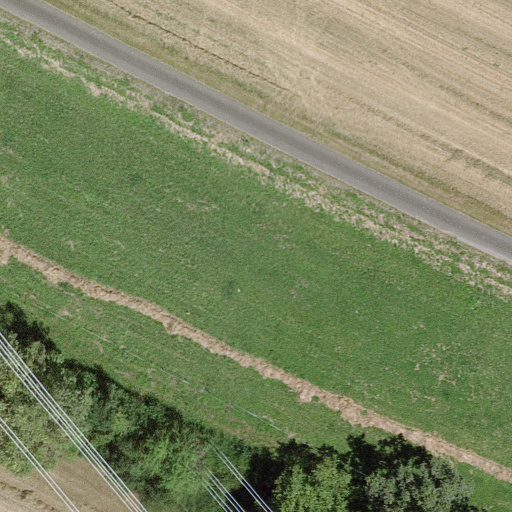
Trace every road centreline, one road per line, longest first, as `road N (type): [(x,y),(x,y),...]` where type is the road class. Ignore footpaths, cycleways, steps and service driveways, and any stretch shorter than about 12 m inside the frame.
road 1 (unclassified): [(22,0),(511,244)]
road 2 (track): [(0,311),(384,511)]
